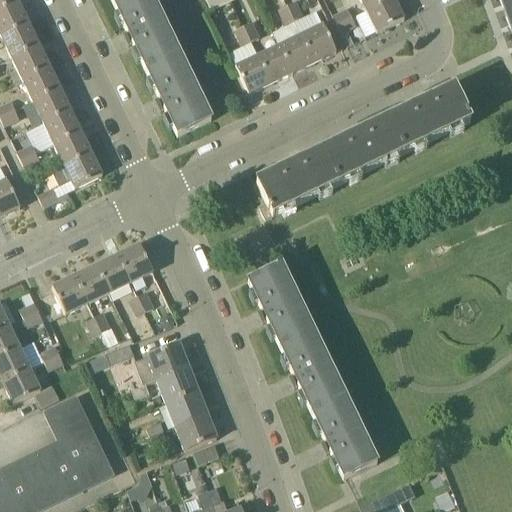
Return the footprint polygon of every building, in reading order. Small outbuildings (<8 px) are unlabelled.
[(0,0),(0,14),(18,6),(15,0),(0,0)] [(109,0),(114,9),(131,0),(109,0)] [(179,58),(163,26),(150,0),(131,0),(114,9),(126,35),(122,37),(128,50),(132,48),(145,75),(179,58)] [(234,3),(232,0),(210,0),(206,2),(211,14),(234,3)] [(358,0),(365,14),(393,1),(392,0),(358,0)] [(511,0),(500,0),(506,17),(511,14),(511,0)] [(393,1),(365,14),(376,37),(404,24),(393,1)] [(0,40),(0,41),(29,28),(18,6),(0,14),(0,40)] [(294,26),(302,22),(295,6),(286,11),(294,26)] [(284,30),(294,26),(286,11),(277,15),(284,30)] [(335,29),(351,22),(346,13),(331,20),(335,29)] [(351,22),(335,29),(338,36),(354,29),(351,22)] [(11,63),(39,49),(29,28),(0,41),(11,63)] [(251,46),(259,42),(252,28),(244,31),(251,46)] [(300,39),(313,67),(336,56),(322,29),(300,39)] [(240,51),(251,46),(244,31),(233,36),(240,51)] [(292,77),(313,67),(300,39),(278,50),(292,77)] [(21,84),(49,71),(39,49),(11,63),(21,84)] [(270,88),(292,77),(278,50),(257,60),(270,88)] [(158,101),(154,103),(160,116),(164,114),(177,140),(211,124),(195,91),(179,58),(145,75),(158,101)] [(248,98),(270,88),(257,60),(235,71),(248,98)] [(32,106),(60,92),(49,71),(21,84),(32,106)] [(42,128),(70,114),(60,92),(32,106),(42,128)] [(404,158),(437,142),(470,126),(454,92),(453,92),(421,108),(388,124),(404,158)] [(0,121),(14,115),(10,106),(0,111),(0,121)] [(53,149),(81,136),(70,114),(42,128),(53,149)] [(0,123),(4,130),(18,124),(14,115),(0,121),(0,123)] [(338,189),(371,173),(404,158),(388,124),(355,140),(322,156),(338,189)] [(63,171),(91,157),(81,136),(53,149),(63,171)] [(20,165),(34,158),(30,150),(16,157),(20,165)] [(322,156),(289,171),(256,187),(266,208),(259,212),(265,224),(305,205),(338,189),(322,156)] [(91,157),(63,171),(51,177),(58,190),(70,184),(74,193),(102,180),(91,157)] [(25,174),(38,167),(34,158),(20,165),(25,174)] [(0,187),(0,221),(19,212),(6,184),(0,187)] [(37,200),(42,209),(57,201),(52,193),(37,200)] [(130,287),(152,277),(153,276),(139,249),(117,260),(130,287)] [(109,298),(130,287),(117,260),(95,270),(109,298)] [(279,351),(313,335),(297,302),(281,269),(278,262),(265,268),(268,275),(247,285),(260,313),(256,315),(262,328),(266,326),(279,351)] [(87,308),(109,298),(95,270),(74,280),(87,308)] [(65,319),(87,308),(74,280),(52,291),(53,295),(65,318),(65,319)] [(27,295),(20,298),(26,311),(34,307),(29,298),(27,295)] [(137,301),(145,315),(151,311),(144,297),(137,301)] [(135,320),(145,315),(137,301),(128,306),(135,320)] [(24,323),(38,316),(34,307),(26,311),(20,314),(24,323)] [(0,334),(9,330),(0,311),(0,334)] [(38,316),(24,323),(28,331),(42,324),(38,316)] [(94,321),(101,336),(110,332),(103,317),(94,321)] [(91,340),(101,336),(94,321),(84,326),(91,340)] [(0,360),(19,352),(9,330),(0,334),(0,360)] [(311,417),(344,401),(328,368),(313,335),(279,351),(292,378),(288,380),(294,393),(298,391),(311,417)] [(128,348),(105,358),(109,369),(133,360),(128,348)] [(156,385),(188,373),(178,348),(147,361),(156,385)] [(45,366),(59,359),(55,351),(41,357),(45,366)] [(0,382),(2,387),(30,373),(19,352),(0,360),(0,382)] [(59,359),(45,366),(49,374),(63,368),(59,359)] [(52,390),(40,395),(30,373),(2,387),(13,409),(35,398),(41,411),(58,403),(52,390)] [(165,409),(197,396),(188,373),(156,385),(165,409)] [(144,389),(130,395),(133,404),(148,399),(144,389)] [(175,431),(206,419),(197,396),(165,409),(175,431)] [(376,467),(360,434),(344,401),(311,417),(324,444),(320,446),(326,459),(330,457),(331,459),(342,483),(376,467)] [(76,403),(45,418),(59,446),(0,474),(0,511),(43,511),(112,479),(76,403)] [(206,419),(175,431),(184,455),(216,443),(206,419)] [(149,442),(163,436),(159,427),(145,432),(149,442)] [(152,451),(166,445),(163,436),(149,442),(152,451)] [(214,449),(192,457),(197,469),(218,461),(214,449)] [(225,511),(223,506),(221,506),(216,492),(206,496),(212,511),(225,511)] [(392,511),(399,509),(393,495),(358,511),(392,511)] [(450,511),(454,510),(447,495),(434,501),(438,511),(450,511)] [(212,511),(206,496),(196,500),(200,511),(212,511)]
